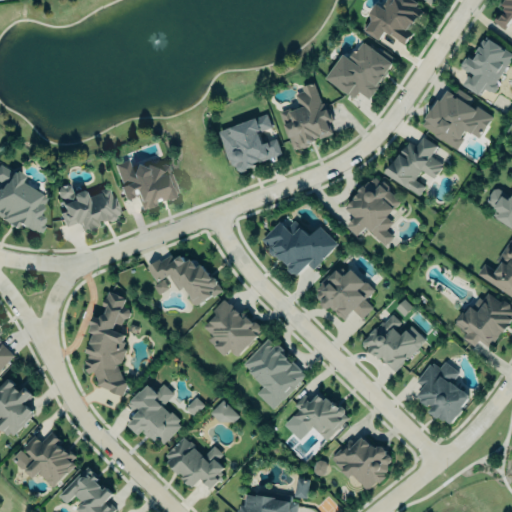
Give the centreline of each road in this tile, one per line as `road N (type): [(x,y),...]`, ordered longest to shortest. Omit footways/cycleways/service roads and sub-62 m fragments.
road 1 (residential): [(0,256),(88,263),(328,171),(391,119),(472,0)]
road 2 (residential): [(439,462),(260,283),(214,214)]
road 3 (residential): [(0,281),(80,419),(175,511)]
road 4 (residential): [(377,511),(469,433),(511,376)]
